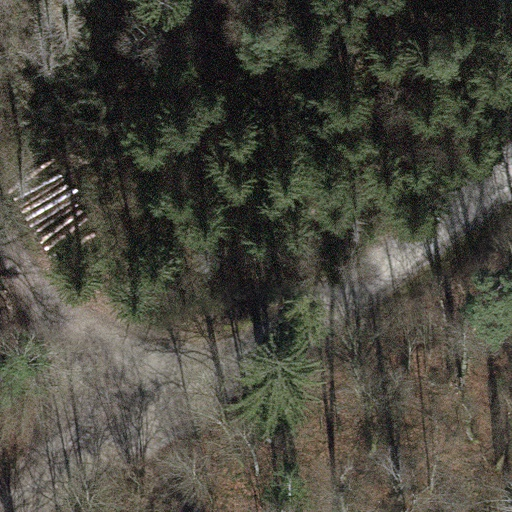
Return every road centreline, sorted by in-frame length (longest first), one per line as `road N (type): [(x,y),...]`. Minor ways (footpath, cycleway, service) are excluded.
road 1 (track): [(23,511),(298,337),(511,167)]
road 2 (track): [(149,438),(0,229)]
